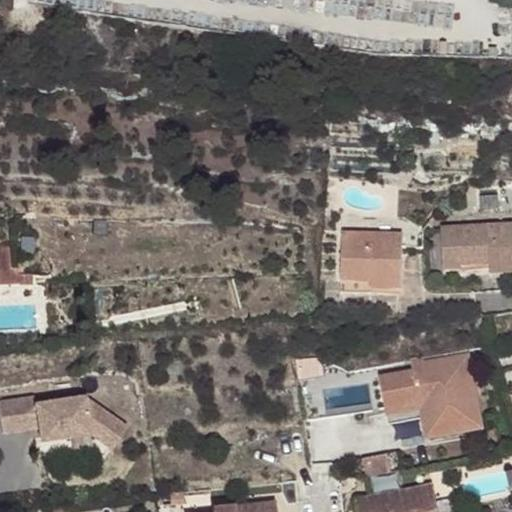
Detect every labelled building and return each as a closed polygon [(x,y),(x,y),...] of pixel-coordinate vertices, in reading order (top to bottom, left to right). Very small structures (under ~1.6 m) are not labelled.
[(487,256),(511,255),(511,214),(438,219),(440,263),(460,262),(460,257),(487,256)] [(344,227),(341,271),(370,274),(371,280),(399,282),(404,229),(344,227)] [(33,246),(0,247),(0,270),(22,270),(23,283),(23,286),(35,285),(33,246)] [(511,265),(511,255),(487,256),(486,266),(511,265)] [(22,270),(0,270),(0,284),(23,283),(22,270)] [(370,274),(341,271),(340,285),(370,286),(371,280),(370,274)] [(418,351),(370,357),(374,386),(413,383),(415,401),(417,416),(468,411),(458,342),(418,346),(418,351)] [(413,383),(374,386),(376,405),(415,401),(413,383)] [(125,453),(140,430),(96,402),(47,413),(45,405),(8,413),(16,444),(52,436),(55,450),(104,439),(125,453)] [(387,456),(363,461),(366,478),(390,474),(387,456)] [(437,511),(433,487),(356,503),(357,511),(437,511)]
